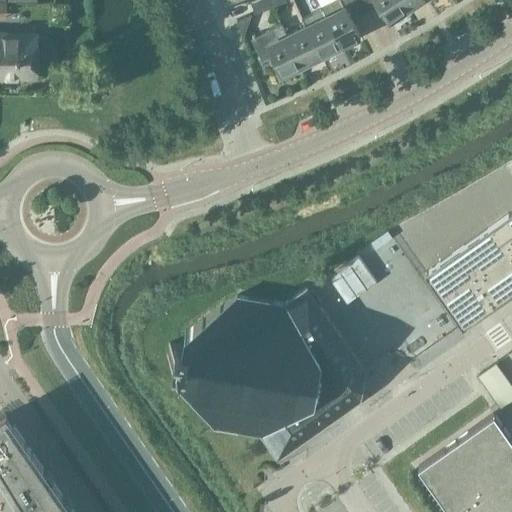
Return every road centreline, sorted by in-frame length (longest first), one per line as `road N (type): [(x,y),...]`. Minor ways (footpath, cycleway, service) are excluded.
road 1 (unclassified): [(256,168),(373,117),(511,32)]
road 2 (unclassified): [(325,457),(511,326)]
road 3 (tertiary): [(171,511),(57,343)]
road 4 (residential): [(256,168),(193,0)]
